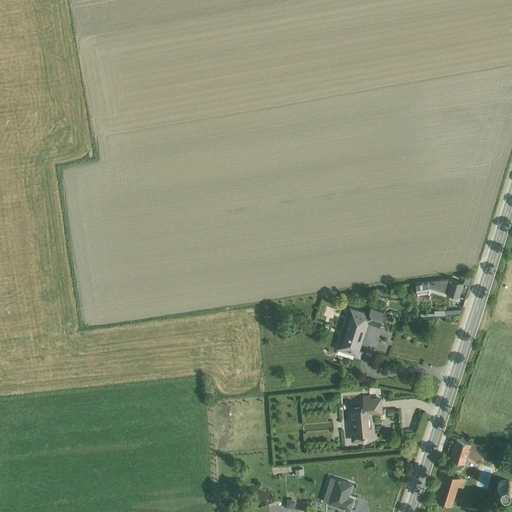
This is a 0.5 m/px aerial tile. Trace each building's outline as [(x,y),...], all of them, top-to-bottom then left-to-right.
[(451,279),(415,283),(417,293),(429,291),(433,292),(433,289),(459,297),(464,283),(451,279)] [(335,316),(337,307),(327,305),(329,298),(324,296),(320,313),(335,316)] [(350,307),(336,349),(354,355),(354,357),(361,360),(363,352),(359,351),(368,323),(380,327),(385,312),(371,307),(369,313),(350,307)] [(363,407),(349,408),(352,441),(381,438),(380,432),(375,433),(374,414),(383,414),(382,397),(370,398),(370,394),(363,395),(363,407)] [(457,438),(450,459),(465,463),(467,457),(481,461),(485,448),(482,446),(457,438)] [(446,473),(437,501),(452,506),(458,486),(463,487),(466,479),(446,473)] [(331,477),(323,501),(350,510),(354,500),(346,497),(347,495),(349,496),(353,483),(331,477)] [(497,490),(498,493),(499,495),(502,497),(504,498),(507,497),(509,497),(511,495),(511,494),(511,483),(509,481),(506,480),(503,481),(500,482),(498,484),(497,487),(497,490)] [(287,499),(286,507),(294,508),(296,500),(287,499)]
